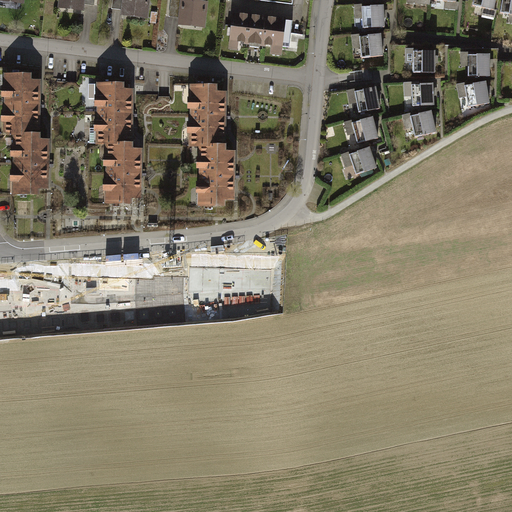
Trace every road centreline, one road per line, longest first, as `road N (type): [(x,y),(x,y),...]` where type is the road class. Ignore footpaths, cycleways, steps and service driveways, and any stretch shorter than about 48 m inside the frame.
road 1 (residential): [(0,255),(267,228),(306,187),(319,77)]
road 2 (residential): [(0,40),(319,77)]
road 3 (track): [(288,214),(326,212),(511,107)]
